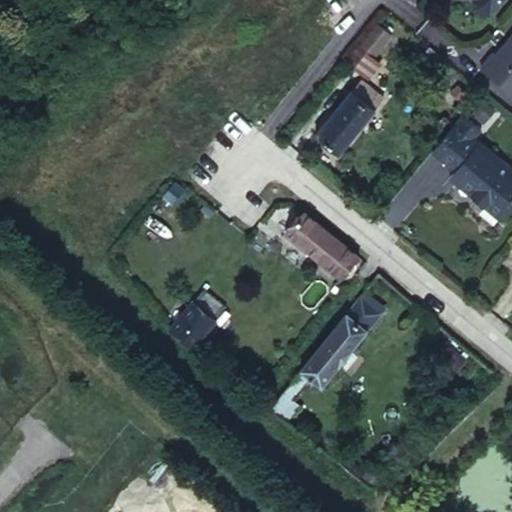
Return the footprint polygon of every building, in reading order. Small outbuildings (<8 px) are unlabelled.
[(474,0),(473,1),(474,8),(483,15),(489,15),(502,0),(474,0)] [(394,38),(381,27),(362,50),(375,61),(394,38)] [(493,53),(481,68),(511,93),(511,36),(496,55),(493,53)] [(387,95),(365,79),(318,136),(340,154),(387,95)] [(464,118),(434,153),(457,173),(461,168),(467,173),(458,183),(474,196),(474,201),(480,206),(485,206),(486,207),(489,204),(504,217),(511,208),(511,172),(501,163),(499,165),(474,144),(482,134),(464,118)] [(467,173),(461,168),(457,173),(451,180),(457,184),(458,183),(467,173)] [(504,217),(489,204),(486,207),(502,221),(504,217)] [(310,215),(292,236),(344,280),(362,259),(310,215)] [(193,305),(170,332),(192,350),(215,323),(193,305)] [(366,331),(346,315),(297,372),(307,379),(318,389),(366,331)] [(307,379),(297,372),(266,409),(284,423),(296,408),(288,402),(307,379)]
